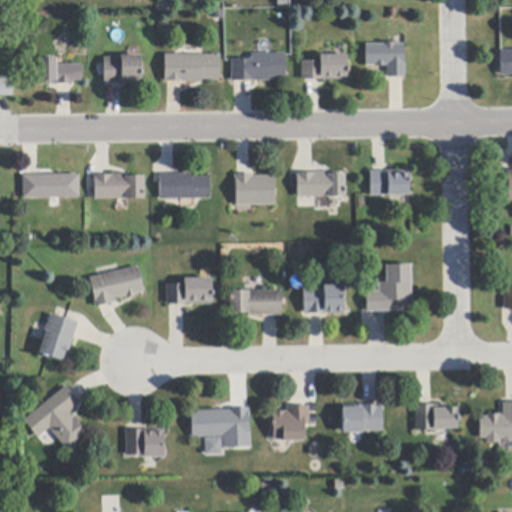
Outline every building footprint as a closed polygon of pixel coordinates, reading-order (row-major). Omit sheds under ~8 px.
[(404,44),(404,50),(405,78),(403,78),(390,78),(388,78),(387,67),(374,67),(374,66),(366,66),(365,45),(384,44),(384,43),(395,43),(396,43),(396,44),(404,44)] [(511,76),(501,76),(500,51),(511,50),(511,76)] [(252,82),(235,82),(232,82),(231,60),(251,59),(251,54),(286,54),(286,79),(270,79),(270,81),(252,82)] [(181,82),(168,82),(167,82),(167,83),(165,83),(165,55),(220,55),(220,80),(202,80),(202,83),(182,83),(182,82),(181,82)] [(347,80),(319,81),(306,81),(302,81),(302,62),(320,61),(320,55),(348,55),(348,78),(347,78),(347,80)] [(141,83),(120,84),(107,84),(104,84),(104,58),(121,57),(121,56),(128,56),(140,56),(141,56),(141,83)] [(81,65),(82,81),(74,81),(74,84),(71,84),(58,85),(57,85),(48,85),(48,83),(39,83),(38,59),(56,58),(57,65),(81,65)] [(13,96),(0,96),(0,80),(13,80),(13,96)] [(370,172),(374,172),(386,172),(410,171),(409,196),(371,197),(370,172)] [(345,197),(315,197),(298,197),(297,197),(297,187),(297,176),(297,174),(313,173),(315,173),(315,172),(330,172),(330,175),(345,174),(345,197)] [(144,176),(144,199),(95,200),(95,197),(95,178),(94,178),(94,176),(109,175),(111,175),(111,174),(127,174),(127,177),(144,176)] [(160,183),(159,175),(174,174),(192,174),(192,178),(210,177),(210,199),(160,200),(160,183)] [(80,198),(60,198),(50,199),(23,199),(23,175),(25,175),(38,175),(79,175),(80,198)] [(275,206),(236,206),(236,181),(235,181),(235,175),(238,175),(250,175),(253,175),(253,177),(275,176),(275,206)] [(386,312),(367,313),(367,311),(367,292),(379,291),(379,283),(386,283),(386,265),(411,265),(412,283),(411,283),(412,308),(390,308),(390,312),(386,312)] [(111,304),(100,306),(95,307),(94,301),(95,301),(90,278),(98,276),(119,271),(139,267),(145,292),(134,294),(135,296),(127,298),(127,296),(115,299),(116,303),(111,304)] [(212,305),(184,305),(170,305),(167,305),(167,285),(184,285),(184,279),(212,279),(212,305)] [(503,308),(511,307),(511,282),(502,283),(503,308)] [(323,314),(311,314),(304,314),(304,288),(320,288),(324,288),(324,286),(344,286),(344,313),(323,314)] [(278,315),(264,316),(248,316),(248,314),(230,314),(230,292),(250,291),(260,291),(278,291),(282,291),(282,315),(278,315)] [(56,316),(78,323),(74,338),(66,362),(63,361),(62,362),(39,354),(43,342),(42,340),(42,339),(46,327),(46,325),(48,325),(51,314),(56,316)] [(69,391),(77,400),(80,404),(69,413),(73,418),(75,417),(83,427),(82,428),(88,435),(68,452),(59,440),(49,429),(39,437),(38,438),(24,421),(66,387),(69,391)] [(511,438),(510,438),(501,439),(501,444),(500,444),(486,444),(486,439),(480,439),(480,417),(488,417),(488,415),(503,415),(503,404),(507,404),(511,403),(511,438)] [(342,406),(364,405),(377,405),(383,405),(383,432),(363,432),(363,434),(343,434),(342,406)] [(448,430),(446,430),(446,431),(435,431),(416,431),(415,406),(419,405),(432,405),(447,405),(447,409),(458,408),(458,430),(448,430)] [(305,427),(305,442),(283,442),(283,440),(274,440),(274,412),(288,412),(287,407),(293,407),(309,406),(310,426),(305,426),(305,427)] [(223,437),(192,438),(191,412),(232,410),(248,409),(250,409),(251,448),(223,449),(223,437)] [(130,430),(142,430),(163,430),(163,432),(164,432),(164,458),(156,458),(145,458),(144,458),(144,456),(126,456),(126,430),(130,430)] [(220,453),(220,437),(203,437),(203,454),(220,453)]
